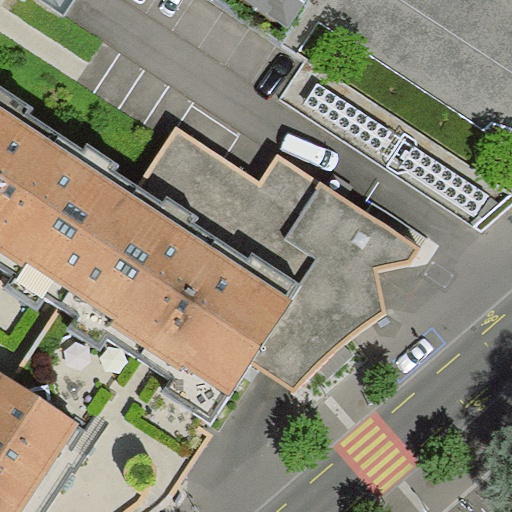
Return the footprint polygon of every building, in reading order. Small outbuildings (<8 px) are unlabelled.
[(317,0),(230,0),(292,39),(317,0)] [(136,196),(0,105),(0,252),(71,299),(228,404),(251,367),(296,395),(339,349),(387,315),(377,272),(419,265),(421,251),(279,160),(261,188),(177,132),(136,196)] [(71,299),(0,252),(0,388),(10,395),(71,299)] [(203,430),(228,404),(71,299),(10,395),(73,435),(23,511),(126,511),(149,496),(154,502),(161,510),(197,460),(213,438),(203,430)] [(10,395),(0,388),(0,511),(23,511),(73,435),(10,395)]
